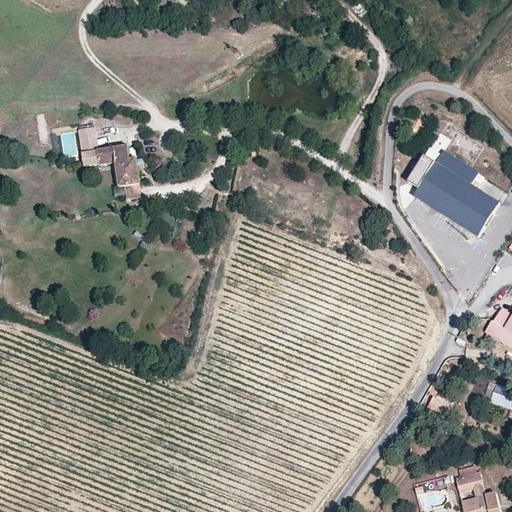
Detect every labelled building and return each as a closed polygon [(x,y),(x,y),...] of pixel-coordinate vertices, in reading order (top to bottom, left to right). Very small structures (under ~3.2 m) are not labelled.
[(127,197),(142,194),(136,158),(130,159),(128,146),(101,150),(97,127),(80,129),(85,167),(116,162),(119,186),(125,185),(127,197)] [(502,204),(473,186),(480,173),(445,152),(437,164),(416,197),(481,237),(502,204)] [(202,218),(199,230),(206,232),(207,229),(212,230),(214,220),(202,218)] [(511,312),(505,308),(497,320),(508,328),(511,322),(511,312)] [(503,339),(508,328),(497,320),(490,331),(503,339)] [(511,345),(511,330),(508,328),(503,339),(511,345)] [(489,375),(481,372),(473,392),(489,399),(495,383),(487,379),(489,375)] [(427,412),(445,420),(452,406),(434,398),(427,412)] [(464,477),(480,474),(478,467),(463,471),(464,477)] [(488,494),(483,473),(480,474),(464,477),(459,479),(461,490),(478,486),(478,490),(476,490),(478,499),(464,502),(466,511),(502,511),(498,491),(488,494)]
